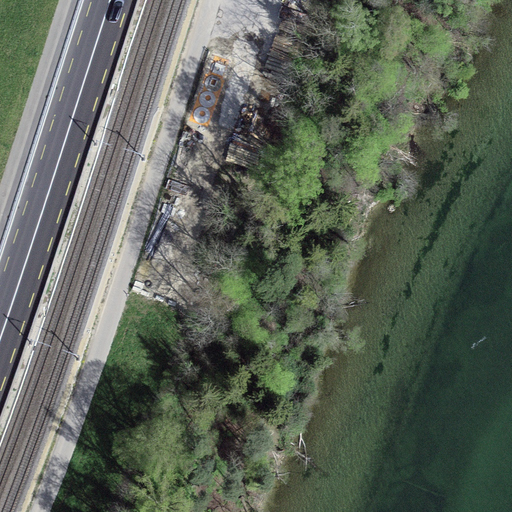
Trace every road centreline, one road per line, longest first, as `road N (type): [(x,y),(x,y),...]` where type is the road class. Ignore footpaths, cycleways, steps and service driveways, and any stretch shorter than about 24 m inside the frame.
road 1 (unclassified): [(39,511),(100,352),(213,0)]
road 2 (primary): [(108,0),(0,336)]
road 3 (unclassified): [(71,0),(0,225)]
